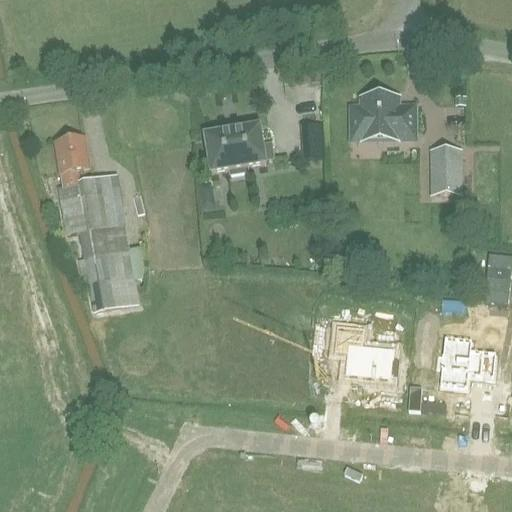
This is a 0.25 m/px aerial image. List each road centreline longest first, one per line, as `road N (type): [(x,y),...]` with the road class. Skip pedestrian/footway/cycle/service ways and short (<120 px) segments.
road 1 (unclassified): [(0,105),(403,38)]
road 2 (residential): [(511,469),(189,440),(155,511)]
